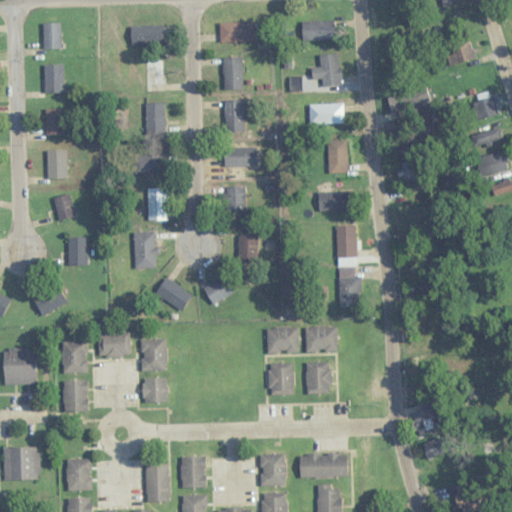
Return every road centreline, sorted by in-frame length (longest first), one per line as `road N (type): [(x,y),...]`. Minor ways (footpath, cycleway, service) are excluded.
road 1 (residential): [(420,511),(395,395),(360,0)]
road 2 (residential): [(362,428),(196,432),(0,419)]
road 3 (residential): [(24,265),(14,0)]
road 4 (residential): [(197,253),(191,0)]
